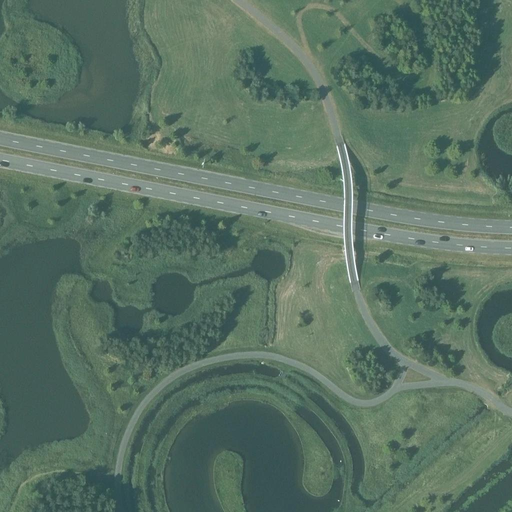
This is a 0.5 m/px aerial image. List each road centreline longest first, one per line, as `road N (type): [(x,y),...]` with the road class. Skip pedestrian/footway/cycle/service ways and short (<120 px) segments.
road 1 (secondary): [(511,227),(408,217),(0,137)]
road 2 (secondary): [(0,161),(412,238),(511,248)]
